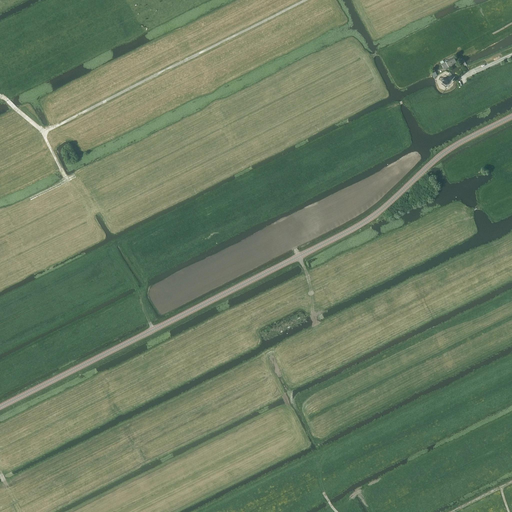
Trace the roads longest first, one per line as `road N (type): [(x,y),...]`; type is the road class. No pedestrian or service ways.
road 1 (unclassified): [(0,407),(343,234),(453,146),(511,116)]
road 2 (track): [(305,0),(49,129),(45,136),(66,180),(30,198)]
